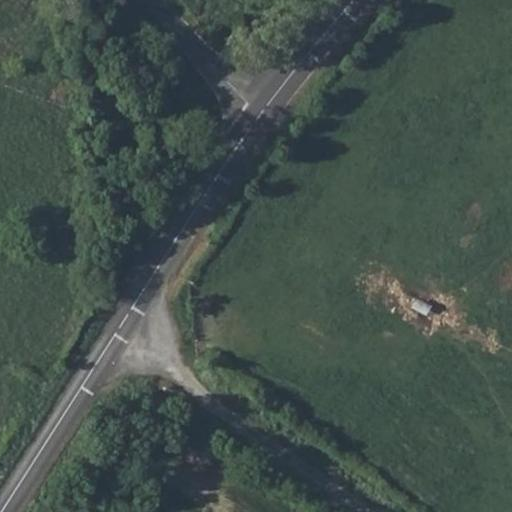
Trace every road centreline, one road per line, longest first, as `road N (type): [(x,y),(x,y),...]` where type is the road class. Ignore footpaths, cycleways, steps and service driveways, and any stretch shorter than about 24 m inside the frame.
road 1 (secondary): [(258,115),(0,509)]
road 2 (unclassified): [(258,115),(148,0)]
road 3 (secondary): [(350,0),(258,115)]
